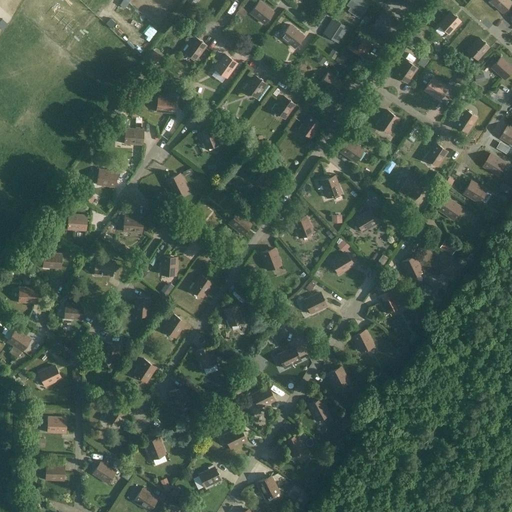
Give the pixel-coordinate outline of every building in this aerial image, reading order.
[(349,11),(360,18),(369,4),(362,0),(350,0),(347,5),(351,8),(349,11)] [(511,2),(509,0),(489,0),(489,1),(490,1),(488,2),(493,7),(494,5),(503,12),(511,2)] [(268,17),(272,11),(259,1),(249,13),(255,17),(255,16),(264,23),(269,18),(268,17)] [(383,36),(395,19),(384,12),(373,29),(383,36)] [(460,21),(450,12),(439,25),(449,34),(460,21)] [(347,27),(333,19),(325,31),(339,40),(347,27)] [(414,22),(410,28),(415,31),(418,26),(414,22)] [(298,41),(303,35),(290,25),(280,37),(285,41),(286,40),(295,47),(299,42),(298,41)] [(355,48),(364,53),(371,43),(359,35),(353,44),(351,42),(348,48),(353,51),(355,48)] [(206,45),(195,37),(189,46),(187,45),(183,50),(196,59),(206,45)] [(489,46),(479,37),(467,50),(477,60),(489,46)] [(338,52),(332,49),(328,55),(333,58),(338,52)] [(424,66),(432,55),(426,51),(419,62),(424,66)] [(225,54),(218,63),(214,68),(227,77),(236,64),(230,59),(231,58),(225,54)] [(511,70),(511,67),(500,57),(491,67),(504,79),(511,70)] [(407,81),(417,67),(404,58),(400,64),(401,64),(395,74),(401,78),(401,77),(407,81)] [(337,88),(341,82),(328,72),(318,84),(324,88),(324,87),(333,94),(338,89),(337,88)] [(248,85),(247,83),(243,88),(256,98),(266,83),(255,75),(248,85)] [(442,93),(446,87),(432,78),(423,90),(429,94),(429,93),(439,100),(443,94),(442,93)] [(467,86),(463,93),(469,96),(473,89),(467,86)] [(156,110),(156,112),(163,112),(163,111),(174,113),(175,105),(178,106),(179,94),(169,92),(168,97),(158,96),(156,110)] [(184,96),(188,101),(193,104),(195,102),(187,93),(184,96)] [(277,105),(275,104),(272,109),(284,118),(295,104),(284,96),(277,105)] [(468,131),(477,117),(464,108),(460,114),(461,115),(455,124),(461,128),(461,127),(468,131)] [(389,133),(398,119),(392,115),(393,114),(387,110),(380,119),(376,124),(389,133)] [(310,114),(303,124),(302,123),(298,129),(311,138),(321,124),(315,120),(316,119),(310,114)] [(243,120),(229,115),(226,122),(241,127),(243,120)] [(511,145),(511,126),(509,125),(505,131),(504,131),(501,137),(511,143),(510,144),(511,145)] [(199,132),(204,143),(202,143),(204,149),(219,143),(212,127),(199,132)] [(142,144),(143,137),(142,137),(142,129),(125,128),(124,144),(131,144),(131,143),(142,144)] [(355,162),(364,149),(350,140),(345,146),(344,145),(340,151),(350,158),(349,159),(355,162)] [(437,166),(447,152),(441,148),(441,147),(435,143),(429,152),(428,152),(424,157),(437,166)] [(499,176),(507,162),(492,154),(488,160),(487,159),(484,166),(493,172),(499,176)] [(115,186),(116,179),(115,179),(116,172),(99,169),(96,184),(103,185),(103,184),(115,186)] [(274,187),(278,182),(265,171),(255,183),(260,187),(261,186),(270,194),(275,188),(274,187)] [(173,196),(188,189),(180,174),(174,177),(173,176),(166,180),(172,190),(171,190),(173,196)] [(321,180),(325,191),(324,192),(326,198),(341,192),(335,176),(328,179),(328,178),(321,180)] [(414,199),(422,188),(407,178),(398,192),(404,195),(405,193),(414,199)] [(478,203),(486,190),(472,181),(468,187),(467,187),(463,193),(473,199),(473,200),(478,203)] [(505,185),(502,190),(508,193),(511,188),(505,185)] [(89,192),(87,199),(92,201),(95,195),(89,192)] [(453,220),(462,207),(447,198),(443,204),(442,203),(438,209),(448,216),(447,217),(453,220)] [(368,228),(378,222),(374,216),(373,216),(369,210),(355,219),(363,232),(368,229),(368,228)] [(246,228),(251,222),(238,211),(228,224),(233,228),(234,227),(243,234),(247,228),(246,228)] [(342,221),(342,213),(332,214),(332,222),(342,221)] [(86,230),(86,222),(85,222),(85,215),(69,214),(67,230),(74,230),(74,229),(86,230)] [(141,232),(142,225),(141,225),(141,217),(124,216),(123,231),(130,232),(130,231),(141,232)] [(293,220),(297,231),(296,232),(298,238),(313,232),(307,216),(300,219),(299,218),(293,220)] [(132,251),(125,247),(122,253),(128,257),(132,251)] [(261,253),(265,263),(264,264),(266,270),(281,264),(275,248),(268,251),(268,250),(261,253)] [(62,254),(44,252),(43,268),(49,269),(49,266),(61,267),(62,254)] [(344,270),(354,264),(350,258),(349,259),(345,252),(331,261),(339,275),(344,271),(344,270)] [(176,275),(177,258),(169,258),(170,256),(162,256),(161,267),(160,267),(160,274),(176,275)] [(409,278),(422,272),(415,256),(408,260),(408,259),(401,262),(406,272),(409,278)] [(386,260),(381,257),(375,265),(380,269),(386,260)] [(112,275),(113,268),(112,268),(112,261),(95,259),(94,275),(101,276),(101,275),(112,275)] [(298,275),(305,280),(310,274),(303,269),(298,275)] [(194,284),(193,283),(189,288),(202,297),(212,282),(201,275),(194,284)] [(313,278),(306,286),(310,290),(318,282),(313,278)] [(37,302),(37,295),(36,295),(36,288),(19,287),(18,303),(25,303),(25,302),(37,302)] [(386,313),(400,306),(392,291),(386,294),(385,293),(378,296),(384,307),(383,307),(386,313)] [(316,310),(327,305),(324,298),(322,299),(319,292),(304,300),(311,314),(317,311),(316,310)] [(135,308),(133,308),(132,315),(148,316),(149,298),(136,297),(135,308)] [(83,305),(65,304),(64,320),(70,320),(71,318),(82,319),(83,305)] [(224,309),(228,320),(226,320),(228,326),(243,321),(237,304),(224,309)] [(175,337),(185,323),(179,319),(179,318),(173,314),(167,323),(166,323),(162,328),(175,337)] [(276,330),(271,335),(277,342),(282,337),(277,332),(281,329),(280,327),(276,330)] [(25,344),(30,338),(16,328),(7,341),(12,345),(13,344),(22,351),(26,345),(25,344)] [(359,352),(373,345),(366,330),(359,333),(359,332),(352,336),(357,346),(359,352)] [(118,361),(119,344),(112,344),(112,343),(105,342),(104,354),(103,353),(102,360),(118,361)] [(196,351),(200,361),(199,362),(202,368),(216,363),(210,347),(204,349),(203,348),(196,351)] [(290,365),(301,360),(297,353),(296,354),(293,347),(278,354),(285,369),(291,366),(290,365)] [(146,382),(155,368),(149,364),(150,363),(144,359),(137,368),(136,368),(133,373),(146,382)] [(51,383),(61,378),(58,371),(57,372),(54,365),(38,372),(45,387),(51,384),(51,383)] [(335,389),(349,382),(341,367),(335,370),(334,369),(328,373),(333,383),(332,383),(335,389)] [(26,374),(23,369),(18,372),(21,377),(26,374)] [(169,392),(173,403),(172,403),(175,409),(189,403),(183,387),(176,390),(176,389),(169,392)] [(265,405),(275,399),(272,393),(271,393),(267,387),(252,395),(259,409),(265,406),(265,405)] [(315,421),(329,414),(321,399),(315,402),(314,401),(308,404),(313,415),(312,415),(315,421)] [(110,413),(108,412),(104,417),(118,426),(127,411),(116,403),(110,413)] [(66,432),(66,425),(65,425),(65,417),(48,417),(47,432),(54,433),(54,431),(66,432)] [(236,445),(247,440),(243,433),(242,434),(239,427),(224,435),(231,449),(237,446),(236,445)] [(303,431),(298,434),(301,440),(306,437),(303,431)] [(292,457),(305,450),(297,435),(291,438),(290,437),(284,440),(289,451),(288,451),(292,457)] [(45,437),(37,438),(38,446),(46,446),(45,437)] [(145,442),(149,453),(148,453),(151,459),(165,454),(159,438),(152,441),(152,439),(145,442)] [(126,466),(112,457),(108,462),(118,468),(119,466),(124,470),(126,466)] [(107,484),(116,470),(102,461),(98,467),(97,467),(93,473),(103,479),(102,480),(107,484)] [(64,479),(64,472),(63,472),(63,465),(46,464),(46,480),(52,480),(52,479),(64,479)] [(210,484),(220,479),(214,467),(199,474),(206,489),(211,486),(210,484)] [(265,499),(279,492),(271,476),(265,480),(264,479),(258,482),(263,492),(262,493),(265,499)] [(177,496),(181,490),(175,486),(171,492),(177,496)] [(152,504),(156,498),(142,488),(133,501),(139,505),(140,504),(149,510),(153,504),(152,504)] [(168,494),(162,490),(160,494),(161,498),(164,500),(168,494)]
